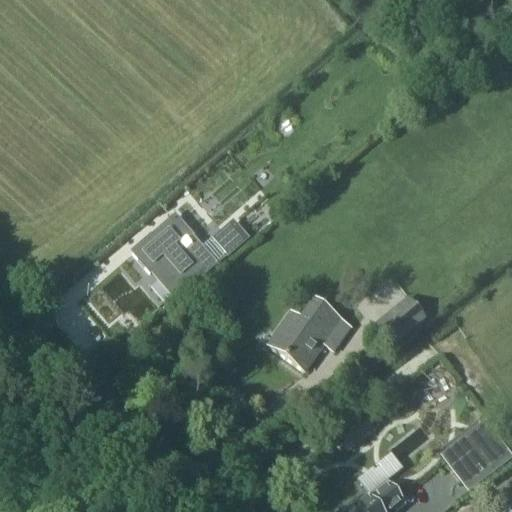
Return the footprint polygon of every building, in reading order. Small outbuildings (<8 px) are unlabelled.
[(152,238),(133,255),(150,275),(154,271),(173,293),(177,288),(183,295),(215,267),(191,239),(175,220),(153,239),(152,238)] [(215,242),(228,257),(247,241),(233,225),(215,242)] [(426,321),(425,320),(407,299),(371,328),(388,350),(389,351),(426,321)] [(326,363),(333,354),(349,331),(314,305),(301,324),(291,317),(268,349),(304,374),(317,356),(326,363)] [(364,421),(358,426),(338,442),(348,454),(367,438),(374,434),(364,421)] [(492,436),(467,455),(480,473),(505,454),(492,436)] [(391,457),(358,483),(371,499),(387,486),(386,485),(402,472),(391,457)] [(367,499),(350,511),(396,511),(402,507),(386,487),(370,501),(367,499)]
